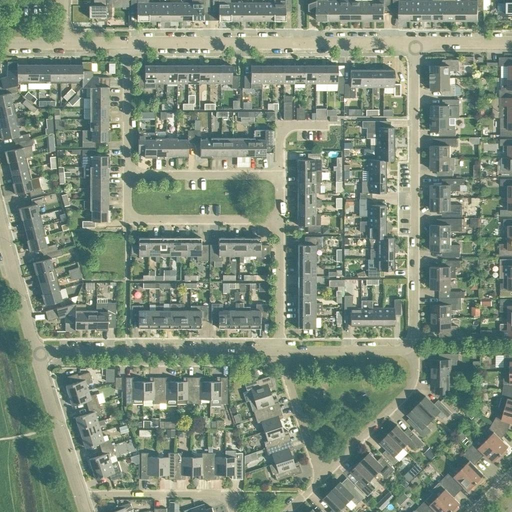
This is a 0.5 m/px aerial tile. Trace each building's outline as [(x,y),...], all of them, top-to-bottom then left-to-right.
[(110,0),(93,0),(93,6),(88,6),(88,18),(98,18),(98,20),(106,20),(106,17),(111,17),(110,0)] [(130,0),(130,12),(136,12),(136,21),(148,21),(148,3),(147,0),(130,0)] [(191,0),(191,3),(191,21),(203,21),(203,12),(209,12),(208,0),(191,0)] [(218,21),(230,21),(230,3),(229,0),(211,0),(212,12),(218,12),(218,21)] [(273,3),(273,21),(285,21),(285,12),(291,12),(290,0),(284,0),(284,3),(273,3)] [(328,21),(328,1),(327,0),(310,0),(308,2),(308,11),(310,12),(310,15),(317,15),(317,21),(328,21)] [(350,0),(350,1),(350,21),(361,21),(361,1),(355,1),(355,0),(350,0)] [(383,0),(384,1),(372,1),(372,21),(384,21),(384,11),(390,11),(389,0),(383,0)] [(399,21),(410,21),(410,1),(399,1),(399,0),(392,0),(393,11),(399,11),(399,21)] [(444,21),(444,1),(443,0),(432,0),(432,1),(432,21),(444,21)] [(455,21),(466,21),(466,1),(459,1),(459,0),(454,0),(455,1),(455,21)] [(466,1),(466,21),(477,21),(477,11),(483,11),(483,5),(483,0),(477,0),(477,1),(466,1)] [(511,0),(503,0),(504,3),(503,3),(500,5),(498,8),(498,11),(497,11),(497,21),(511,20),(511,0)] [(339,1),(328,1),(328,21),(339,21),(339,1)] [(350,1),(339,1),(339,21),(350,21),(350,1)] [(372,1),(361,1),(361,21),(372,21),(372,1)] [(410,21),(421,21),(421,1),(410,1),(410,21)] [(421,21),(432,21),(432,1),(421,1),(421,21)] [(444,21),(455,21),(455,1),(444,1),(444,21)] [(159,3),(148,3),(148,21),(159,21),(159,3)] [(169,3),(159,3),(159,21),(169,21),(169,3)] [(180,3),(169,3),(169,21),(180,21),(180,3)] [(191,3),(180,3),(180,21),(191,21),(191,3)] [(230,21),(240,21),(240,3),(230,3),(230,21)] [(240,21),(251,21),(251,3),(240,3),(240,21)] [(251,21),(262,21),(262,3),(251,3),(251,21)] [(262,21),(273,21),(273,3),(262,3),(262,21)] [(508,66),(508,78),(511,77),(511,57),(499,57),(499,66),(508,66)] [(430,66),(430,78),(450,78),(450,71),(459,71),(459,60),(443,60),(443,66),(430,66)] [(0,89),(5,88),(17,85),(17,83),(17,65),(17,62),(7,62),(7,77),(0,78),(0,89)] [(81,62),(81,65),(81,83),(81,87),(89,87),(107,87),(109,87),(109,77),(91,77),(91,62),(81,62)] [(27,65),(17,65),(17,83),(27,83),(27,65)] [(38,65),(27,65),(27,83),(38,83),(38,65)] [(49,65),(38,65),(38,83),(49,83),(49,65)] [(60,65),(49,65),(49,83),(60,83),(60,65)] [(71,65),(60,65),(60,83),(71,83),(71,65)] [(81,65),(71,65),(71,83),(81,83),(81,65)] [(148,84),(155,84),(155,66),(144,66),(144,76),(138,76),(138,89),(148,89),(148,84)] [(155,84),(166,84),(166,66),(155,66),(155,84)] [(166,84),(177,84),(177,66),(166,66),(166,84)] [(177,84),(187,84),(187,66),(177,66),(177,84)] [(187,84),(198,84),(198,66),(187,66),(187,84)] [(198,84),(209,84),(209,66),(198,66),(198,84)] [(209,84),(220,84),(220,66),(209,66),(209,84)] [(220,66),(220,84),(231,84),(231,89),(237,89),(237,76),(231,76),(231,66),(220,66)] [(261,89),(261,84),(261,66),(250,66),(250,76),(243,76),(244,89),(261,89)] [(261,84),(272,84),(272,66),(261,66),(261,84)] [(272,84),(283,84),(283,66),(272,66),(272,84)] [(283,84),(293,84),(293,66),(283,66),(283,84)] [(293,84),(304,84),(304,66),(293,66),(293,84)] [(304,84),(315,84),(315,66),(304,66),(304,84)] [(315,84),(326,84),(326,66),(315,66),(315,84)] [(337,94),(343,94),(343,84),(343,76),(337,76),(337,66),(326,66),(326,84),(337,84),(337,94)] [(367,70),(361,70),(361,88),(371,88),(372,68),(367,70)] [(376,70),(372,68),(371,88),(371,94),(376,94),(376,88),(382,88),(382,70),(376,70)] [(343,84),(343,94),(343,98),(355,98),(355,88),(361,88),(361,70),(350,70),(350,84),(343,84)] [(393,70),(382,70),(382,88),(393,88),(393,96),(400,96),(400,84),(393,84),(393,70)] [(499,90),(499,98),(511,97),(511,77),(508,78),(508,85),(501,85),(501,90),(499,90)] [(450,78),(430,78),(430,90),(443,90),(443,96),(455,96),(460,95),(460,88),(459,86),(455,85),(450,85),(450,78)] [(0,106),(13,104),(13,103),(11,103),(9,94),(11,93),(17,92),(17,85),(5,88),(6,94),(0,95),(0,106)] [(107,98),(107,87),(89,87),(89,98),(107,98)] [(511,97),(499,98),(499,118),(511,117),(511,97)] [(107,109),(107,98),(89,98),(89,109),(107,109)] [(430,106),(430,118),(449,118),(449,111),(455,111),(455,106),(459,106),(459,100),(442,100),(442,106),(430,106)] [(291,120),(291,102),(283,102),(283,120),(291,120)] [(0,106),(0,117),(16,114),(13,104),(0,106)] [(296,108),(296,120),(304,120),(304,108),(296,108)] [(107,119),(107,109),(89,109),(89,120),(107,119)] [(0,117),(0,125),(1,128),(18,125),(18,124),(25,123),(23,117),(17,119),(16,114),(0,117)] [(511,117),(499,118),(500,118),(500,136),(511,136),(511,117)] [(449,118),(430,118),(430,130),(442,130),(442,136),(455,136),(455,118),(449,118)] [(107,130),(107,119),(89,120),(89,131),(91,131),(91,130),(107,130)] [(361,121),(361,128),(366,128),(366,132),(376,132),(376,139),(394,139),(394,128),(390,128),(379,128),(379,121),(361,121)] [(15,137),(17,142),(31,139),(29,140),(28,134),(20,135),(18,135),(16,125),(18,125),(1,128),(0,128),(0,134),(1,140),(15,137)] [(109,130),(107,130),(91,130),(91,131),(91,141),(89,141),(82,141),(82,147),(94,147),(94,141),(109,141),(109,130)] [(155,158),(155,156),(155,138),(155,133),(144,133),(144,130),(138,130),(138,154),(144,154),(144,158),(155,158)] [(176,156),(176,158),(187,158),(187,143),(193,143),(193,130),(187,130),(187,138),(187,140),(177,140),(176,140),(176,156)] [(200,130),(193,130),(193,143),(199,143),(199,158),(211,158),(211,156),(210,156),(210,140),(200,140),(200,138),(200,130)] [(253,130),(253,138),(254,138),(254,156),(253,156),(253,158),(265,158),(265,143),(272,143),(272,130),(253,130)] [(155,156),(165,156),(165,138),(155,138),(155,156)] [(165,156),(176,156),(176,140),(177,140),(177,138),(165,138),(165,156)] [(210,138),(210,140),(210,156),(211,156),(221,156),(221,138),(210,138)] [(232,138),(221,138),(221,156),(232,156),(232,138)] [(243,138),(232,138),(232,156),(243,156),(243,138)] [(254,138),(253,138),(243,138),(243,156),(253,156),(254,156),(254,138)] [(7,163),(9,162),(8,162),(26,158),(31,157),(28,146),(33,145),(31,139),(17,142),(18,148),(4,152),(7,163)] [(370,149),(395,149),(394,145),(394,139),(376,139),(376,145),(370,145),(370,149)] [(430,146),(430,158),(450,158),(449,146),(456,146),(456,139),(438,139),(438,146),(430,146)] [(508,152),(508,158),(511,157),(511,139),(500,139),(500,146),(503,146),(503,152),(508,152)] [(370,150),(376,150),(376,160),(385,160),(385,161),(394,161),(394,153),(395,150),(395,149),(370,149),(370,150)] [(82,157),(81,167),(83,167),(89,167),(107,167),(109,167),(109,156),(94,156),(94,150),(82,150),(82,157)] [(297,160),(297,171),(320,171),(320,160),(320,154),(307,154),(307,160),(297,160)] [(511,157),(508,158),(508,170),(501,170),(501,176),(511,176),(511,157)] [(8,162),(9,162),(11,173),(28,169),(26,158),(8,162)] [(453,176),(453,170),(455,170),(455,158),(450,158),(430,158),(430,170),(439,170),(439,176),(453,176)] [(368,160),(368,171),(387,171),(385,167),(385,161),(385,160),(376,160),(368,160)] [(83,167),(83,178),(89,178),(107,178),(107,167),(89,167),(83,167)] [(11,173),(13,183),(14,183),(31,179),(28,169),(11,173)] [(297,171),(297,182),(315,182),(320,182),(320,171),(297,171)] [(368,171),(368,182),(385,182),(385,175),(387,171),(368,171)] [(14,183),(13,183),(12,183),(14,194),(29,191),(30,197),(42,194),(41,188),(40,188),(38,177),(31,179),(14,183)] [(89,178),(89,189),(107,189),(107,178),(89,178)] [(430,185),(430,198),(450,198),(450,191),(460,191),(460,185),(464,185),(464,179),(446,179),(446,185),(430,185)] [(508,186),(508,198),(511,197),(511,179),(500,179),(500,186),(508,186)] [(297,182),(297,193),(315,193),(320,193),(320,182),(315,182),(297,182)] [(358,199),(371,199),(371,193),(385,193),(385,182),(368,182),(368,193),(358,193),(358,199)] [(89,189),(89,200),(107,200),(107,189),(89,189)] [(297,193),(297,204),(320,204),(320,200),(315,200),(315,193),(297,193)] [(21,220),(23,219),(22,219),(38,215),(35,205),(37,204),(44,202),(43,196),(31,199),(32,205),(18,209),(21,220)] [(511,197),(508,198),(508,210),(500,210),(500,216),(511,216),(511,197)] [(450,198),(430,198),(430,211),(446,211),(446,217),(462,217),(462,205),(450,205),(450,198)] [(358,205),(358,216),(367,216),(385,216),(385,205),(371,205),(371,199),(358,199),(358,205)] [(89,200),(89,210),(107,210),(107,200),(89,200)] [(297,204),(297,214),(315,214),(315,207),(320,207),(320,204),(297,204)] [(107,210),(89,210),(89,211),(91,211),(91,221),(89,221),(81,221),(82,227),(94,228),(94,221),(109,221),(109,210),(107,210)] [(22,219),(23,219),(25,230),(43,225),(40,214),(38,215),(22,219)] [(297,214),(297,226),(307,225),(307,232),(320,232),(320,225),(320,214),(315,214),(297,214)] [(358,221),(358,227),(389,227),(387,223),(385,223),(385,216),(367,216),(367,222),(358,221)] [(430,225),(430,238),(446,238),(446,231),(462,231),(462,219),(446,219),(446,225),(430,225)] [(470,227),(478,227),(478,219),(470,219),(470,227)] [(508,226),(508,238),(511,237),(511,219),(503,219),(503,226),(508,226)] [(25,230),(28,240),(43,236),(44,236),(45,236),(43,225),(25,230)] [(358,227),(358,232),(367,232),(367,238),(368,238),(376,238),(385,238),(385,231),(387,231),(389,228),(389,227),(358,227)] [(43,248),(45,253),(57,250),(56,244),(48,246),(46,246),(44,236),(43,236),(28,240),(26,240),(29,251),(43,248)] [(297,245),(297,256),(315,256),(315,249),(321,249),(321,237),(304,237),(304,245),(297,245)] [(511,237),(508,238),(508,244),(499,244),(499,256),(511,256),(511,237)] [(138,255),(138,256),(149,256),(149,238),(138,238),(138,245),(138,255)] [(159,262),(159,256),(159,238),(149,238),(149,256),(155,256),(155,262),(159,262)] [(159,256),(169,256),(169,238),(159,238),(159,256)] [(179,262),(179,255),(179,238),(169,238),(169,256),(176,256),(176,262),(179,262)] [(179,255),(190,256),(190,238),(179,238),(179,255)] [(190,238),(190,256),(196,256),(196,261),(202,261),(207,261),(207,245),(201,245),(201,238),(190,238)] [(222,256),(228,256),(228,238),(218,238),(218,245),(209,245),(209,261),(222,261),(222,256)] [(228,256),(239,256),(239,238),(228,238),(228,256)] [(239,238),(239,256),(239,263),(243,263),(243,256),(249,256),(249,238),(239,238)] [(260,238),(249,238),(249,256),(256,256),(256,261),(269,261),(269,245),(260,245),(260,238)] [(376,238),(367,238),(370,244),(370,249),(395,249),(395,248),(394,245),(394,238),(385,238),(376,238)] [(446,238),(430,238),(430,251),(446,251),(446,257),(460,257),(460,245),(446,245),(446,238)] [(35,274),(37,274),(37,273),(54,268),(52,269),(50,259),(52,258),(51,258),(63,255),(61,249),(57,250),(45,253),(46,259),(32,263),(35,274)] [(370,249),(370,260),(376,260),(394,260),(394,253),(395,249),(376,249),(370,249)] [(297,256),(297,266),(315,266),(315,256),(297,256)] [(500,271),(500,278),(508,278),(511,277),(511,259),(500,259),(500,271)] [(367,260),(367,277),(379,277),(379,271),(394,271),(394,260),(376,260),(370,260),(367,260)] [(430,278),(450,278),(456,278),(456,267),(460,267),(460,261),(447,261),(447,267),(430,267),(430,278)] [(297,266),(297,276),(315,276),(315,266),(297,266)] [(37,273),(37,274),(40,284),(57,279),(54,268),(37,273)] [(297,276),(297,287),(315,287),(315,276),(297,276)] [(511,277),(508,278),(508,283),(500,283),(500,296),(511,296),(511,277)] [(450,278),(430,278),(430,289),(450,289),(450,278)] [(40,284),(43,294),(60,290),(57,279),(40,284)] [(297,287),(297,297),(315,297),(315,287),(297,287)] [(67,299),(64,288),(60,290),(43,294),(41,294),(44,305),(58,301),(60,307),(72,304),(70,298),(67,299)] [(350,326),(361,326),(361,308),(354,308),(354,305),(352,305),(352,296),(349,296),(345,296),(344,296),(343,296),(343,312),(350,312),(350,326)] [(297,297),(297,307),(322,307),(322,304),(315,304),(315,297),(297,297)] [(430,305),(430,318),(451,318),(451,310),(457,310),(457,305),(459,305),(459,298),(450,298),(443,298),(443,305),(430,305)] [(508,311),(508,318),(511,317),(511,299),(500,299),(500,311),(508,311)] [(393,308),(382,308),(382,326),(394,326),(394,312),(400,312),(400,300),(393,300),(393,308)] [(372,301),(361,301),(361,308),(361,326),(368,326),(371,327),(372,327),(372,308),(372,301)] [(72,304),(60,307),(45,311),(47,321),(65,316),(65,332),(75,332),(75,328),(74,328),(74,311),(75,311),(75,303),(72,304)] [(96,330),(107,330),(107,315),(115,315),(115,303),(96,303),(96,311),(96,328),(96,330)] [(235,311),(228,311),(228,328),(239,328),(239,311),(239,303),(235,303),(235,311)] [(239,303),(239,311),(239,328),(249,328),(249,311),(249,307),(243,307),(243,303),(239,303)] [(169,304),(169,311),(169,328),(179,328),(179,304),(169,304)] [(184,304),(179,304),(179,328),(190,328),(190,311),(184,311),(184,304)] [(228,328),(228,311),(222,311),(222,304),(211,304),(211,321),(218,321),(218,328),(228,328)] [(255,311),(249,311),(249,328),(260,328),(260,321),(266,321),(266,304),(255,304),(255,311)] [(148,328),(148,311),(142,311),(142,306),(131,306),(131,320),(138,320),(138,328),(148,328)] [(190,306),(190,311),(190,328),(200,328),(200,321),(207,321),(207,306),(190,306)] [(155,311),(148,311),(148,328),(159,328),(159,307),(155,307),(155,311)] [(163,307),(159,307),(159,328),(169,328),(169,311),(163,311),(163,307)] [(297,307),(297,318),(315,318),(315,311),(322,311),(322,307),(297,307)] [(480,315),(480,307),(471,307),(471,315),(480,315)] [(372,308),(372,327),(376,326),(382,326),(382,308),(372,308)] [(85,311),(75,311),(74,311),(74,328),(75,328),(85,328),(85,311)] [(96,311),(85,311),(85,328),(96,328),(96,311)] [(511,317),(508,318),(508,324),(500,324),(500,338),(511,337),(511,317)] [(315,318),(297,318),(297,328),(315,328),(315,318)] [(451,318),(430,318),(430,331),(443,331),(443,337),(457,337),(457,326),(451,326),(451,318)] [(430,360),(430,373),(451,373),(451,365),(457,365),(457,360),(459,360),(459,354),(443,354),(443,360),(430,360)] [(65,386),(68,396),(87,390),(86,384),(92,382),(89,372),(77,376),(79,381),(65,386)] [(505,372),(505,378),(503,378),(503,384),(504,384),(503,390),(511,391),(511,372),(510,373),(505,372)] [(451,373),(430,373),(430,386),(443,386),(442,394),(460,394),(460,385),(457,385),(457,380),(451,380),(451,373)] [(253,399),(270,394),(268,387),(272,386),(269,376),(244,384),(246,391),(242,393),(245,402),(248,401),(253,399)] [(142,404),(142,399),(142,381),(136,381),(136,377),(125,377),(125,404),(142,404)] [(149,381),(142,381),(142,399),(152,399),(152,404),(159,404),(159,377),(149,377),(149,381)] [(176,406),(176,399),(176,381),(169,381),(169,377),(159,377),(159,404),(166,404),(166,406),(176,406)] [(176,406),(176,404),(193,404),(193,377),(183,377),(183,381),(176,381),(176,399),(176,406)] [(203,377),(193,377),(193,404),(200,404),(200,399),(210,399),(210,382),(203,381),(203,377)] [(210,382),(210,399),(210,406),(220,406),(220,404),(227,404),(227,377),(216,377),(216,381),(210,382)] [(85,402),(87,407),(99,404),(95,394),(89,396),(87,390),(68,396),(71,406),(85,402)] [(499,407),(504,409),(511,411),(511,391),(503,390),(502,394),(500,402),(499,407)] [(270,394),(253,399),(249,401),(252,411),(253,411),(254,417),(279,408),(276,399),(272,400),(270,394)] [(426,396),(417,405),(431,420),(437,414),(442,419),(445,416),(447,418),(452,413),(440,401),(435,406),(426,396)] [(75,418),(78,428),(97,422),(96,416),(102,414),(99,404),(87,407),(89,413),(75,418)] [(431,420),(417,405),(408,414),(418,424),(414,428),(423,438),(431,430),(426,425),(431,420)] [(261,422),(264,431),(281,425),(279,419),(283,418),(279,408),(254,417),(257,423),(261,422)] [(498,413),(492,423),(507,432),(510,422),(511,422),(511,411),(504,409),(503,415),(498,413)] [(78,428),(81,437),(100,431),(99,426),(105,424),(103,420),(97,422),(78,428)] [(490,435),(486,440),(502,456),(507,451),(506,449),(508,447),(500,439),(507,432),(492,423),(489,428),(486,431),(490,435)] [(118,427),(120,434),(128,432),(126,425),(118,427)] [(263,442),(265,448),(290,440),(287,431),(283,432),(281,425),(264,431),(267,440),(263,442)] [(420,448),(424,444),(408,428),(404,432),(397,425),(388,434),(403,448),(407,443),(413,449),(417,445),(420,448)] [(98,443),(100,449),(112,445),(110,439),(108,440),(106,436),(102,437),(100,431),(81,437),(85,448),(98,443)] [(461,441),(466,436),(461,432),(457,436),(461,441)] [(403,448),(388,434),(380,442),(387,449),(383,453),(394,465),(398,460),(394,456),(403,448)] [(482,436),(468,449),(479,460),(485,454),(493,462),(495,460),(497,462),(502,456),(486,440),(482,436)] [(268,465),(269,465),(292,457),(289,451),(293,450),(290,440),(265,448),(267,455),(271,454),(274,463),(268,465)] [(88,459),(91,469),(117,461),(112,445),(100,449),(102,455),(88,459)] [(436,455),(429,448),(424,453),(431,460),(436,455)] [(469,461),(462,468),(478,485),(483,479),(481,478),(484,475),(474,465),(479,460),(468,449),(463,454),(469,461)] [(157,475),(157,457),(148,457),(148,453),(140,453),(140,479),(151,479),(151,475),(157,475)] [(167,457),(157,457),(157,475),(164,475),(164,479),(174,479),(174,453),(167,453),(167,457)] [(181,453),(174,453),(174,479),(184,479),(184,476),(191,475),(191,457),(181,457),(181,453)] [(201,457),(191,457),(191,475),(198,475),(198,479),(208,479),(208,453),(201,453),(201,457)] [(212,453),(208,453),(208,479),(218,479),(218,475),(225,475),(225,457),(215,457),(215,453),(212,453)] [(234,457),(225,457),(225,475),(231,475),(231,479),(242,479),(242,453),(234,453),(234,457)] [(369,453),(360,462),(374,476),(379,471),(386,478),(394,469),(385,459),(380,464),(369,453)] [(292,457),(269,465),(272,475),(274,474),(276,481),(301,472),(298,462),(294,464),(292,457)] [(117,461),(91,469),(95,479),(108,475),(110,481),(122,477),(117,461)] [(374,476),(360,462),(351,471),(362,482),(358,486),(367,496),(376,488),(369,481),(374,476)] [(450,472),(444,477),(455,488),(460,483),(468,491),(471,488),(472,490),(478,485),(462,468),(454,476),(450,472)] [(413,477),(408,471),(404,476),(409,481),(413,477)] [(442,492),(437,497),(452,511),(454,511),(459,508),(457,506),(460,503),(450,493),(455,488),(444,477),(435,486),(442,492)] [(340,481),(332,490),(346,504),(352,510),(364,497),(354,487),(350,491),(340,481)] [(346,504),(332,490),(323,498),(333,508),(329,511),(344,511),(341,509),(346,504)] [(425,500),(420,506),(426,511),(435,511),(436,511),(452,511),(437,497),(433,493),(426,500),(425,500)] [(386,505),(381,500),(376,505),(381,510),(386,505)] [(133,511),(131,503),(128,503),(111,509),(111,511),(133,511)] [(170,511),(178,511),(179,503),(170,503),(170,511)]
